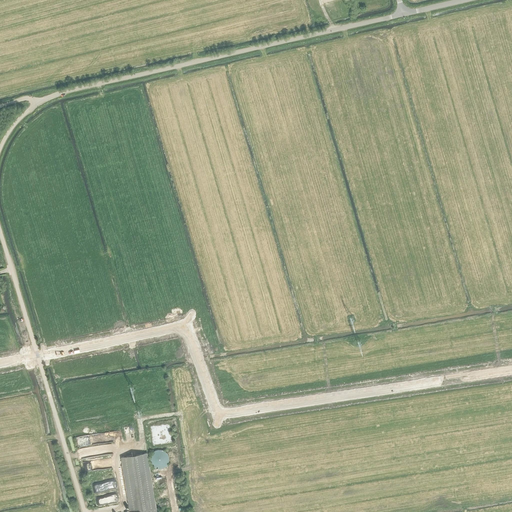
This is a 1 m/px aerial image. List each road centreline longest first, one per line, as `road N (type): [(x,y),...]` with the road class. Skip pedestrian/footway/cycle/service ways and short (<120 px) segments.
road 1 (unclassified): [(0,148),(25,112),(62,92),(403,14)]
road 2 (track): [(134,448),(143,447),(145,418),(511,367)]
road 3 (unclassified): [(84,511),(0,231)]
